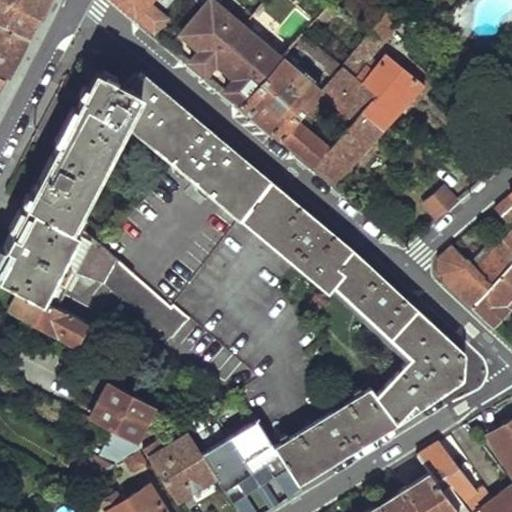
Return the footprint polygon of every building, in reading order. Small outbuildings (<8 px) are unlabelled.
[(0,0),(0,23),(29,38),(49,0),(0,0)] [(147,0),(119,0),(155,30),(166,16),(147,1),(147,0)] [(245,23),(217,0),(207,0),(181,32),(194,43),(197,39),(202,44),(189,59),(204,72),(214,60),(245,23)] [(393,4),(344,62),(379,91),(368,103),(389,122),(425,84),(389,51),(381,59),(374,52),(386,39),(396,28),(390,22),(400,12),(393,4)] [(441,4),(436,11),(445,18),(450,12),(441,4)] [(396,28),(406,17),(400,12),(390,22),(396,28)] [(0,23),(0,74),(8,78),(29,38),(0,23)] [(283,55),(245,23),(214,60),(228,72),(231,68),(236,72),(234,76),(223,88),(239,101),(281,57),(283,55)] [(305,31),(296,41),(327,68),(325,70),(332,77),(344,62),(305,31)] [(430,78),(386,39),(374,52),(381,59),(389,51),(425,84),(430,78)] [(281,57),(239,101),(254,113),(258,108),(265,113),(260,118),(281,136),(297,118),(321,90),(281,57)] [(297,118),(281,136),(334,181),(389,122),(368,103),(379,91),(344,62),(332,77),(321,90),(354,118),(330,145),(297,118)] [(95,70),(25,203),(69,227),(125,122),(239,216),(269,178),(140,72),(127,85),(95,70)] [(511,81),(495,96),(511,112),(511,81)] [(258,108),(254,113),(260,118),(265,113),(258,108)] [(266,238),(299,202),(269,178),(239,216),(266,238)] [(443,185),(428,198),(440,213),(455,199),(443,185)] [(511,199),(507,194),(494,205),(507,219),(511,215),(511,199)] [(369,387),(273,445),(286,465),(296,480),(397,417),(461,375),(462,349),(388,281),(345,240),(299,202),(266,238),(328,289),(330,287),(334,282),(411,353),(405,359),(374,394),(369,387)] [(25,203),(0,250),(0,275),(16,284),(55,305),(66,288),(77,294),(99,287),(110,288),(158,328),(161,325),(173,334),(190,316),(174,300),(171,304),(80,226),(77,231),(69,227),(25,203)] [(482,251),(469,262),(489,286),(470,305),(492,326),(509,308),(504,303),(511,295),(511,243),(508,240),(505,236),(497,241),(486,255),(482,251)] [(452,242),(437,255),(436,272),(470,305),(489,286),(469,262),(452,242)] [(411,353),(334,282),(330,287),(405,359),(411,353)] [(83,346),(95,327),(55,305),(16,284),(9,287),(3,298),(6,303),(11,307),(10,309),(75,345),(76,342),(83,346)] [(110,383),(91,419),(122,436),(137,444),(156,408),(110,383)] [(255,418),(201,453),(214,474),(230,501),(245,492),(236,479),(264,461),(273,474),(286,465),(273,445),(255,418)] [(511,418),(489,433),(511,471),(511,418)] [(143,448),(141,449),(173,499),(214,474),(201,453),(189,434),(162,450),(156,440),(143,448)] [(122,436),(108,463),(113,466),(126,458),(137,451),(141,449),(143,448),(137,444),(122,436)] [(437,442),(415,456),(428,473),(456,511),(457,511),(476,511),(474,508),(488,498),(479,485),(473,490),(437,442)] [(108,463),(74,444),(55,480),(73,490),(113,466),(108,463)] [(143,461),(137,451),(126,458),(132,467),(143,461)] [(428,473),(406,486),(421,511),(454,511),(456,511),(428,473)] [(488,498),(474,508),(476,511),(511,511),(511,482),(510,481),(498,491),(502,497),(493,503),(488,498)] [(421,511),(406,486),(362,511),(421,511)] [(113,494),(99,502),(105,511),(162,511),(147,487),(119,502),(113,494)] [(502,497),(498,491),(491,496),(488,498),(493,503),(502,497)]
